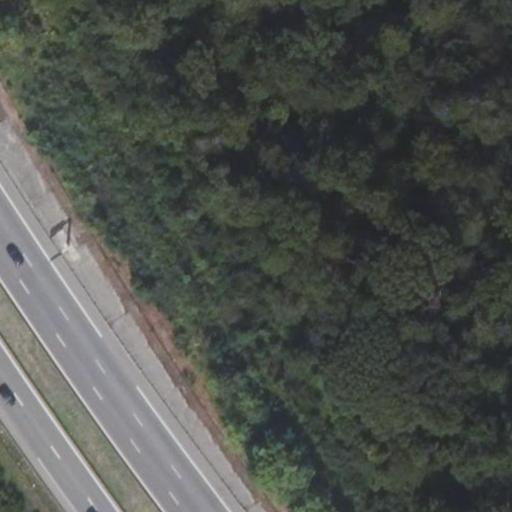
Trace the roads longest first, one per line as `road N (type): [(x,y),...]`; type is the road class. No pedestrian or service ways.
road 1 (trunk): [(199,511),(0,233)]
road 2 (trunk): [(0,383),(87,511)]
